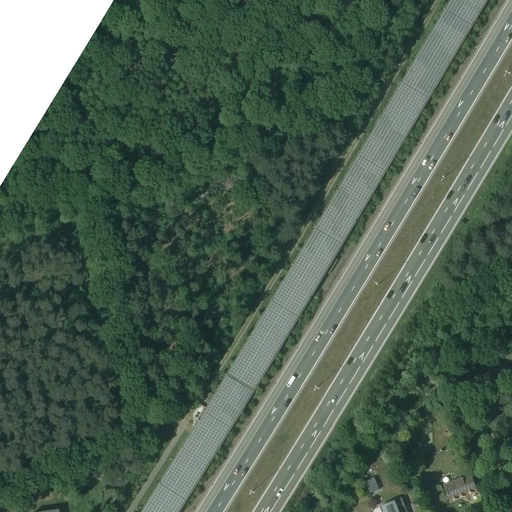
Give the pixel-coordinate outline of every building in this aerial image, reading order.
[(489,343),(499,339),(495,328),(479,335),(481,338),(475,340),(474,335),(467,338),(471,348),(483,343),(482,340),(487,338),(489,343)] [(434,361),(444,384),(460,378),(460,377),(463,375),(458,364),(455,365),(448,350),(438,354),(440,358),(434,361)] [(423,366),(432,385),(437,383),(431,371),(432,370),(429,363),(423,366)] [(456,400),(466,401),(467,394),(457,393),(456,400)] [(450,503),(478,492),(471,474),(443,485),(450,503)] [(368,495),(379,491),(376,481),(364,485),(368,495)] [(406,511),(402,498),(379,507),(381,511),(406,511)]
